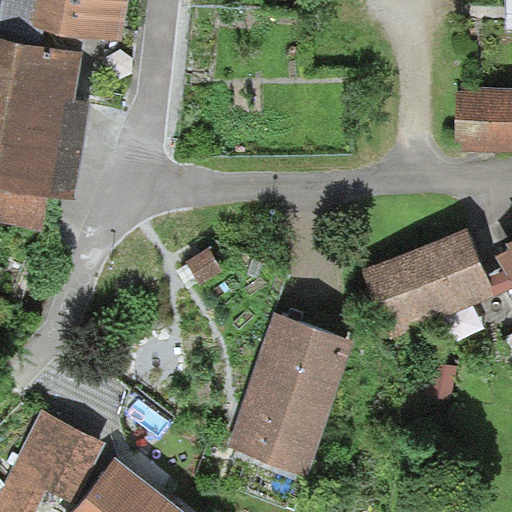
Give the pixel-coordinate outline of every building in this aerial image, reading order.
[(1,0),(0,19),(0,40),(42,49),(43,41),(122,45),(129,0),(1,0)] [(0,40),(0,224),(47,234),(48,203),(77,204),(91,108),(75,106),(83,58),(42,49),(0,40)] [(511,87),(458,86),(456,150),(511,151),(511,87)] [(489,261),(468,214),(364,259),(394,326),(498,281),(497,280),(489,261)] [(511,219),(506,223),(510,230),(496,238),(505,254),(511,264),(511,219)] [(489,261),(497,280),(511,273),(511,264),(505,254),(489,261)] [(310,459),(353,321),(275,297),(232,435),(310,459)] [(459,360),(433,355),(426,390),(452,394),(459,360)] [(105,430),(42,402),(15,461),(47,476),(78,489),(105,430)] [(205,511),(116,443),(62,511),(205,511)] [(30,511),(47,476),(15,461),(0,492),(0,511),(30,511)]
